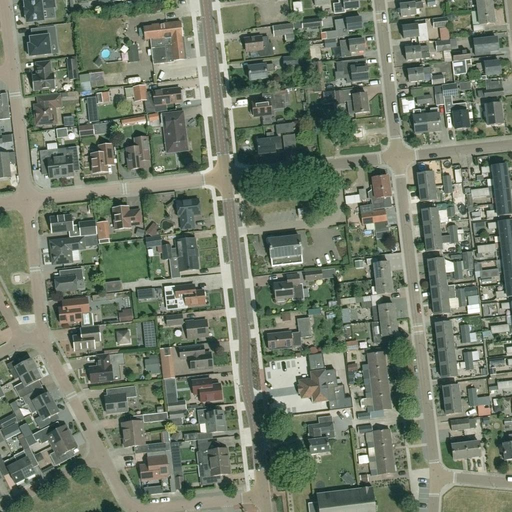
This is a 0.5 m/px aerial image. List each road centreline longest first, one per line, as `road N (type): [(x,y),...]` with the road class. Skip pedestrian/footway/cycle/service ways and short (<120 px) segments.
road 1 (residential): [(437,477),(397,157)]
road 2 (tertiary): [(263,496),(232,233)]
road 3 (residential): [(25,199),(225,176)]
road 4 (residential): [(263,496),(142,510),(126,500),(101,455)]
road 5 (tertiary): [(225,176),(204,0)]
road 6 (residential): [(232,233),(332,221),(340,212),(335,164)]
road 7 (residential): [(397,157),(378,0)]
road 8 (residential): [(44,343),(25,199)]
road 9 (residential): [(11,72),(25,199)]
road 10 (residential): [(101,455),(44,343)]
